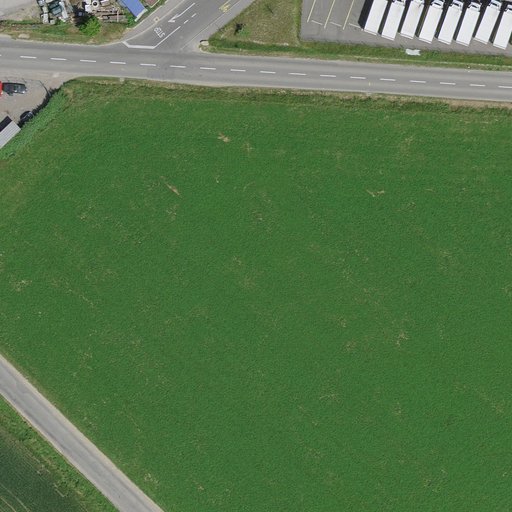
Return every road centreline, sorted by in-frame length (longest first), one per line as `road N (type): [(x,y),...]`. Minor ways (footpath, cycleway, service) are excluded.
road 1 (unclassified): [(146,64),(511,86)]
road 2 (unclassified): [(140,511),(0,375)]
road 3 (unclassified): [(0,55),(146,64)]
